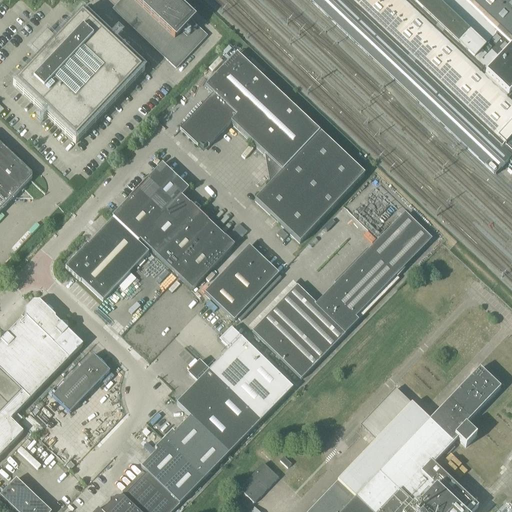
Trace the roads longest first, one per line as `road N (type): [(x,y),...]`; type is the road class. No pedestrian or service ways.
road 1 (unclassified): [(34,263),(164,139),(289,258)]
road 2 (unknown): [(0,93),(68,157),(103,137),(161,70),(104,0)]
road 3 (unclassified): [(80,475),(153,386),(34,263)]
road 4 (unclassified): [(303,511),(324,489),(322,449),(454,312)]
road 5 (unknown): [(0,129),(43,168),(53,189),(0,256)]
